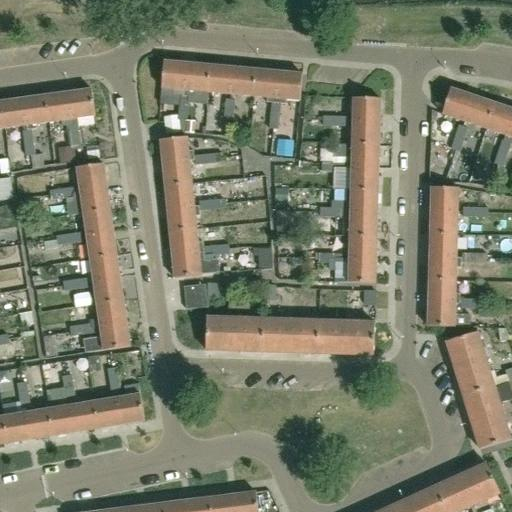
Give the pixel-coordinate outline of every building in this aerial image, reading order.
[(173,95),(180,96),(185,96),(187,64),(165,62),(162,89),(173,90),(173,95)] [(185,96),(190,97),(196,97),(197,92),(208,93),(210,66),(187,64),(185,96)] [(208,93),(209,93),(231,95),(233,68),(210,66),(208,93)] [(256,70),(233,68),(231,95),(254,97),(256,70)] [(279,72),(270,71),(256,70),(254,97),(277,99),(279,72)] [(302,74),(279,72),(277,99),(300,101),(302,74)] [(81,123),(80,118),(96,116),(92,89),(69,93),(74,124),(77,124),(81,123)] [(443,115),(442,115),(465,123),(473,97),(451,90),(444,110),(443,115)] [(74,124),(69,93),(46,96),(50,122),(61,121),(61,126),(67,125),(74,124)] [(50,122),(46,96),(23,99),(27,125),(50,122)] [(180,96),(179,108),(189,109),(190,97),(185,96),(180,96)] [(473,97),(465,123),(487,130),(495,104),(473,97)] [(27,125),(23,99),(1,102),(4,129),(27,125)] [(380,123),(381,100),(353,99),(353,122),(380,123)] [(225,112),(234,113),(235,101),(226,100),(225,112)] [(189,108),(188,120),(187,130),(188,130),(195,131),(197,106),(197,104),(190,104),(189,108)] [(271,116),(280,117),(281,105),(272,104),(271,116)] [(511,109),(495,104),(487,130),(505,136),(509,137),(511,126),(511,109)] [(189,109),(179,108),(178,120),(188,120),(189,109)] [(234,113),(225,112),(224,124),(233,125),(234,113)] [(280,117),(271,116),(269,128),(279,129),(280,117)] [(323,117),(323,125),(335,126),(335,117),(323,117)] [(347,118),(335,117),(335,126),(347,126),(347,118)] [(380,146),(380,123),(353,122),(352,145),(380,146)] [(69,138),(79,136),(77,124),(74,124),(67,125),(69,138)] [(459,126),(455,137),(464,140),(468,129),(459,126)] [(25,144),(33,143),(32,130),(23,132),(25,144)] [(69,138),(71,150),(81,149),(79,136),(69,138)] [(464,140),(455,137),(451,149),(460,152),(464,140)] [(163,163),(190,161),(187,138),(160,140),(163,163)] [(499,165),(507,141),(502,140),(494,163),(499,165)] [(511,143),(507,141),(499,165),(503,166),(510,144),(511,143)] [(278,142),(277,159),(288,160),(289,143),(278,142)] [(33,143),(25,144),(26,156),(35,155),(33,143)] [(379,169),(380,146),(352,145),(352,168),(379,169)] [(190,161),(163,163),(165,186),(192,184),(191,170),(190,161)] [(107,187),(104,164),(77,168),(80,191),(107,187)] [(379,169),(352,168),(351,191),(379,192),(379,169)] [(484,179),(485,173),(476,170),(474,176),(484,179)] [(192,184),(165,186),(167,209),(194,207),(192,184)] [(107,187),(80,191),(83,214),(111,210),(107,187)] [(458,212),(459,191),(459,188),(431,188),(430,211),(458,212)] [(345,214),(378,215),(379,192),(351,191),(351,202),(345,202),(345,214)] [(75,192),(50,195),(51,200),(75,197),(75,192)] [(332,202),(332,209),(332,219),(345,219),(345,214),(345,202),(332,202)] [(194,207),(167,209),(169,232),(196,230),(194,207)] [(463,217),(475,217),(475,208),(463,207),(463,217)] [(320,219),(332,219),(332,209),(320,208),(320,219)] [(475,217),(488,218),(487,208),(475,208),(475,217)] [(111,210),(83,214),(87,237),(114,233),(111,210)] [(430,211),(430,234),(457,235),(458,212),(430,211)] [(377,238),(378,215),(345,214),(345,219),(345,226),(350,226),(350,237),(377,238)] [(0,243),(25,240),(22,224),(0,227),(0,243)] [(196,230),(169,232),(171,255),(198,253),(204,252),(203,244),(198,245),(196,230)] [(57,241),(82,237),(81,233),(57,237),(57,241)] [(114,233),(87,237),(90,260),(117,256),(114,233)] [(457,235),(430,234),(429,257),(457,258),(457,235)] [(82,242),(82,237),(57,241),(44,243),(45,250),(57,249),(58,245),(82,242)] [(377,261),(377,238),(350,237),(349,260),(377,261)] [(511,237),(469,237),(469,248),(511,248),(511,237)] [(216,246),(217,256),(229,255),(228,245),(216,246)] [(217,256),(216,246),(204,247),(205,257),(217,256)] [(204,252),(198,253),(171,255),(174,278),(220,274),(218,261),(205,262),(204,252)] [(333,264),(334,254),(322,253),(321,264),(333,264)] [(345,254),(334,254),(333,264),(345,264),(345,260),(345,254)] [(462,254),(461,262),(474,263),(474,254),(462,254)] [(487,254),(474,254),(474,263),(487,263),(487,254)] [(117,256),(90,260),(94,282),(121,279),(117,256)] [(456,281),(457,258),(429,257),(429,280),(456,281)] [(345,260),(345,264),(345,271),(349,271),(348,283),(376,284),(377,261),(349,260),(345,260)] [(64,287),(89,283),(88,278),(63,282),(64,287)] [(121,279),(94,282),(97,304),(97,305),(124,301),(121,279)] [(456,281),(429,280),(428,303),(455,304),(456,281)] [(219,298),(220,284),(207,284),(207,298),(219,298)] [(185,298),(206,296),(205,285),(184,287),(185,298)] [(275,286),(263,285),(263,300),(275,301),(275,286)] [(364,306),(375,306),(376,292),(364,291),(364,306)] [(206,296),(185,298),(187,310),(207,307),(206,296)] [(461,300),(461,304),(461,309),(473,309),(474,300),(461,300)] [(486,301),(474,300),(473,309),(476,309),(476,319),(494,319),(494,305),(486,305),(486,301)] [(124,301),(97,305),(100,328),(127,324),(124,301)] [(461,304),(455,304),(428,303),(427,327),(470,328),(470,315),(461,315),(461,309),(461,304)] [(239,351),(262,352),(263,319),(207,317),(206,350),(231,351),(231,344),(239,344),(239,351)] [(295,353),(317,354),(319,321),(263,319),(262,352),(287,353),(287,346),(295,346),(295,353)] [(374,323),(319,321),(317,354),(342,355),(342,348),(350,348),(350,355),(373,356),(374,323)] [(94,324),(69,328),(70,333),(95,329),(94,324)] [(88,353),(131,347),(127,324),(100,328),(102,339),(87,341),(88,353)] [(95,335),(95,329),(70,333),(71,338),(95,335)] [(456,373),(463,396),(495,387),(478,333),(446,343),(453,366),(460,364),(462,371),(456,373)] [(93,363),(76,363),(76,379),(93,379),(93,363)] [(23,370),(24,383),(44,382),(43,369),(23,370)] [(112,394),(116,393),(112,370),(108,370),(112,394)] [(71,402),(76,401),(72,377),(67,378),(71,402)] [(71,402),(67,378),(62,379),(66,403),(71,402)] [(30,409),(27,385),(22,386),(25,409),(30,409)] [(117,398),(121,425),(144,422),(138,385),(124,387),(126,397),(117,398)] [(25,409),(22,386),(17,386),(21,410),(25,409)] [(511,440),(495,387),(463,396),(469,418),(476,416),(478,423),(471,425),(479,450),(511,440)] [(121,425),(117,398),(94,402),(99,429),(121,425)] [(72,406),(76,433),(99,429),(94,402),(81,404),(81,400),(76,401),(71,402),(72,406)] [(49,410),(53,436),(76,433),(72,406),(71,402),(66,403),(61,404),(62,407),(49,410)] [(26,413),(30,440),(53,436),(49,410),(36,412),(35,408),(30,409),(25,409),(26,413)] [(30,440),(26,413),(3,417),(8,444),(30,440)] [(464,475),(436,488),(447,511),(461,511),(500,494),(487,464),(485,465),(472,471),(477,482),(469,486),(464,475)] [(407,501),(385,511),(447,511),(436,488),(414,498),(419,509),(412,511),(407,501)] [(256,493),(233,496),(234,511),(258,511),(256,493)] [(234,511),(233,496),(210,499),(211,511),(234,511)] [(211,511),(210,499),(187,501),(188,511),(211,511)] [(188,511),(187,501),(164,504),(165,511),(188,511)]
